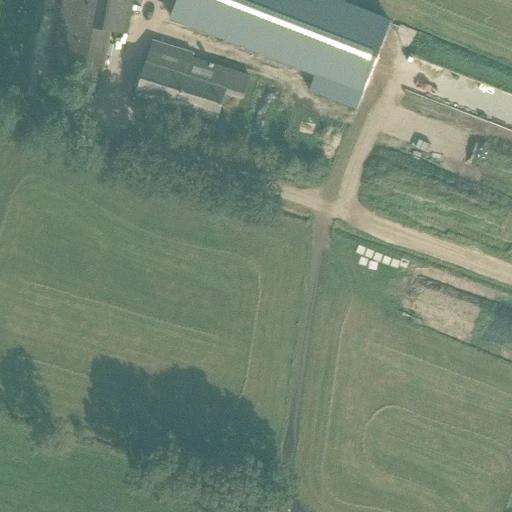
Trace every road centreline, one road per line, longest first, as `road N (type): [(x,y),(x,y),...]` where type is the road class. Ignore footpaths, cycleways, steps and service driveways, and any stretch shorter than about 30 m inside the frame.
road 1 (unclassified): [(294,197),(0,96)]
road 2 (track): [(294,197),(511,272)]
